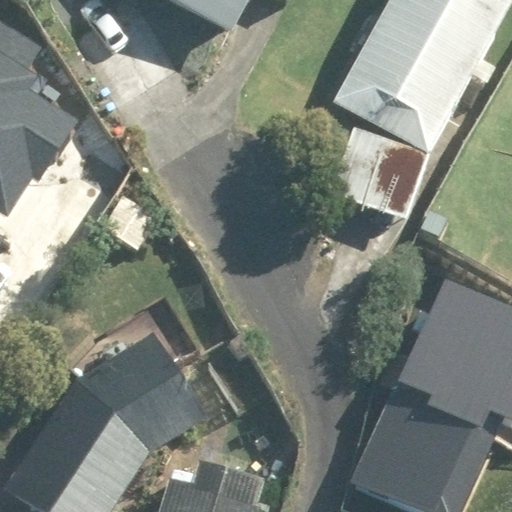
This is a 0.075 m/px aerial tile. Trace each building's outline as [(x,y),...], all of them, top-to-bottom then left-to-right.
[(237,0),(138,0),(219,41),(237,0)] [(407,211),(431,168),(511,24),(511,0),(396,0),(333,112),(379,139),(355,181),(407,211)] [(0,26),(0,215),(8,221),(70,123),(26,95),(50,57),(0,26)] [(169,221),(124,196),(103,233),(148,258),(169,221)] [(34,511),(124,511),(149,475),(220,431),(161,336),(85,384),(10,495),(34,511)] [(194,489),(174,482),(163,511),(269,511),(261,509),(269,485),(204,461),(194,489)]
